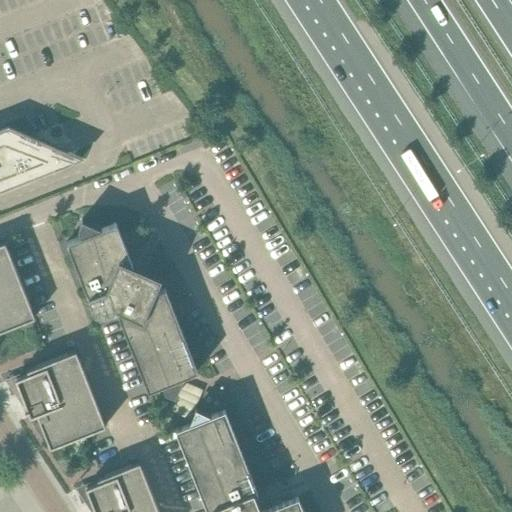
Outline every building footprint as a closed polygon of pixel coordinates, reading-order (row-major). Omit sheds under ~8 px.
[(0,188),(23,179),(25,180),(70,162),(74,155),(8,126),(0,128),(0,188)] [(80,237),(66,242),(98,325),(118,317),(147,391),(161,386),(164,393),(175,397),(183,377),(197,371),(164,288),(154,292),(160,278),(132,265),(115,223),(101,228),(81,219),(77,230),(80,237)] [(0,330),(30,319),(34,317),(4,242),(0,243),(0,330)] [(28,373),(14,378),(25,405),(29,417),(36,414),(49,448),(84,434),(105,426),(75,350),(47,361),(26,370),(27,371),(28,373)] [(174,429),(207,511),(210,511),(306,511),(302,510),(297,497),(260,511),(259,509),(268,505),(263,493),(254,497),(253,494),(257,493),(224,410),(210,415),(195,408),(188,424),(174,429)] [(98,482),(85,487),(94,511),(158,511),(139,462),(101,477),(97,478),(97,480),(98,482)]
